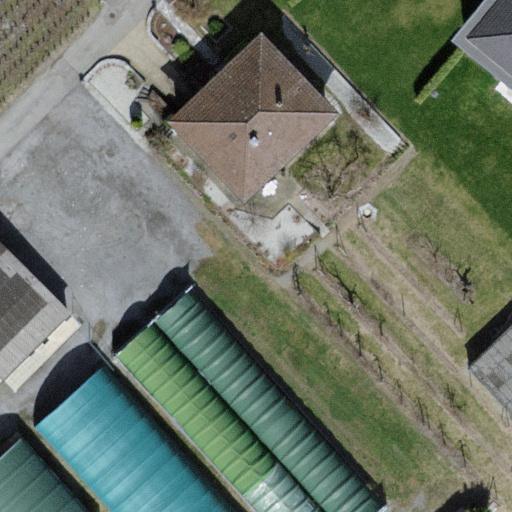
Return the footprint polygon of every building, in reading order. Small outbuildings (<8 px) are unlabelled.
[(511,0),(491,0),(465,31),(511,71),(511,0)] [(269,45),(179,132),(258,213),(348,126),(269,45)] [(0,378),(76,309),(0,227),(0,378)] [(257,443),(228,468),(265,511),(370,511),(375,509),(187,288),(120,345),(172,406),(201,381),(226,410),(228,408),(257,443)] [(511,319),(471,358),(511,401),(511,319)] [(245,511),(97,363),(35,425),(121,511),(245,511)] [(0,511),(105,511),(21,428),(0,449),(0,511)]
